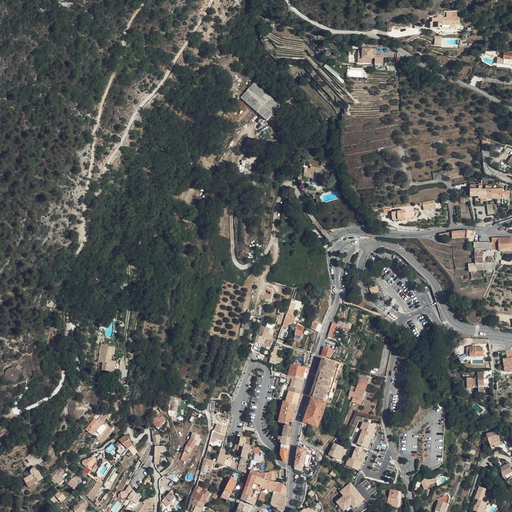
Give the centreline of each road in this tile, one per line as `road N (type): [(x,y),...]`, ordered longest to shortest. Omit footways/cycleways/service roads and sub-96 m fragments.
road 1 (track): [(332,237),(305,210),(297,185),(284,183),(265,252),(239,266),(232,199),(252,135),(239,134),(227,152)]
road 2 (track): [(69,326),(98,117),(143,0)]
road 3 (unclassified): [(211,0),(135,111),(84,233)]
road 4 (residential): [(287,511),(297,422),(339,280)]
road 5 (residential): [(404,315),(384,411),(414,511)]
road 6 (residential): [(488,228),(346,230),(332,237),(337,250)]
road 7 (residential): [(511,109),(366,33)]
road 8 (track): [(31,352),(14,409),(52,393),(63,369)]
road 9 (tertiary): [(454,322),(432,279),(405,253),(370,241)]
